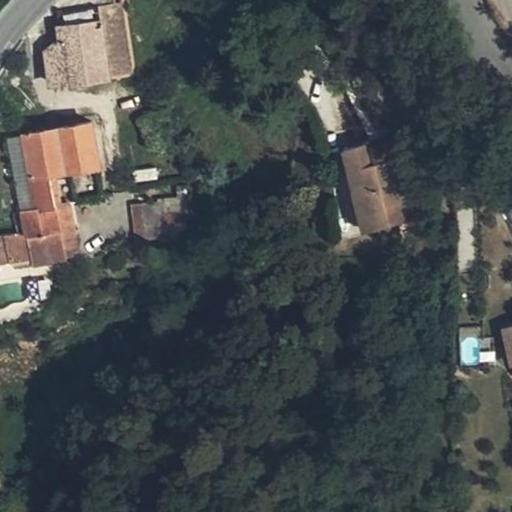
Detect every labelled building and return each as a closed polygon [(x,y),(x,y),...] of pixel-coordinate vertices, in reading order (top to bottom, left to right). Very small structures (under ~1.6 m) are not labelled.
[(70,80),(111,75),(111,72),(132,69),(124,17),(119,18),(116,2),(59,11),(63,38),(70,80)] [(124,17),(122,2),(116,2),(119,18),(124,17)] [(56,82),(70,80),(63,38),(49,42),(56,82)] [(1,111),(0,112),(0,118),(6,122),(10,117),(1,111)] [(62,222),(58,204),(51,173),(57,172),(102,163),(93,121),(25,134),(35,182),(40,204),(24,208),(28,230),(62,222)] [(35,182),(25,134),(12,136),(20,186),(35,182)] [(371,141),(345,148),(365,230),(416,218),(401,156),(376,162),(371,141)] [(58,204),(64,203),(57,172),(51,173),(58,204)] [(80,244),(70,201),(64,203),(58,204),(62,222),(68,254),(73,253),(76,251),(79,249),(80,244)] [(158,201),(133,204),(140,255),(151,253),(147,217),(160,215),(158,201)] [(182,212),(166,214),(171,251),(186,249),(182,212)] [(166,214),(160,215),(147,217),(151,253),(171,251),(166,214)] [(69,257),(68,254),(62,222),(28,230),(20,232),(0,235),(0,262),(12,261),(10,252),(33,248),(34,256),(35,263),(69,257)] [(12,261),(34,256),(33,248),(10,252),(12,261)]
